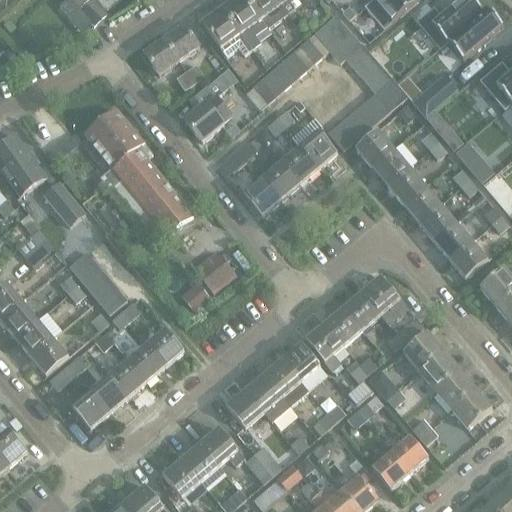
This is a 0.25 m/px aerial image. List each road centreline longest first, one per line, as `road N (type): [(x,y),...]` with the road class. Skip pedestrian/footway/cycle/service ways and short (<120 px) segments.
road 1 (residential): [(297,304),(382,234),(511,387)]
road 2 (residential): [(297,304),(202,175),(103,63)]
road 3 (residential): [(86,480),(297,304)]
road 4 (track): [(90,238),(212,374)]
road 5 (residential): [(86,480),(0,371)]
